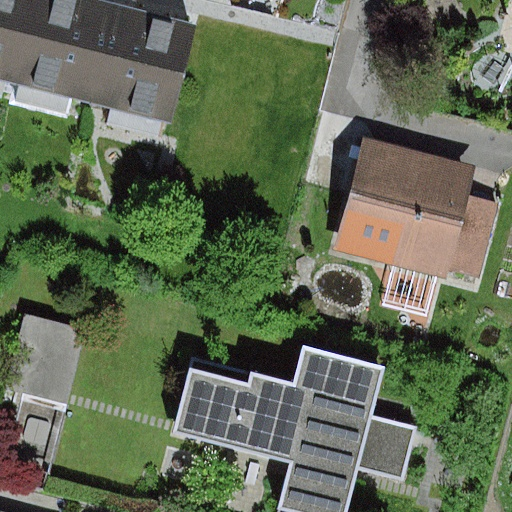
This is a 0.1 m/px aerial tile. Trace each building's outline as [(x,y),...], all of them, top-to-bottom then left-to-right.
[(0,0),(0,79),(16,84),(36,0),(0,0)] [(201,26),(94,0),(36,0),(16,84),(176,124),(201,26)] [(475,166),(369,139),(341,250),(447,276),(449,270),(467,195),(475,166)] [(498,203),(467,195),(449,270),(479,277),(498,203)] [(93,333),(28,318),(12,387),(76,402),(93,333)] [(299,387),(197,362),(179,434),(291,462),(279,507),(298,511),(353,511),(364,470),(404,480),(417,429),(373,418),(386,370),(308,350),(299,387)]
